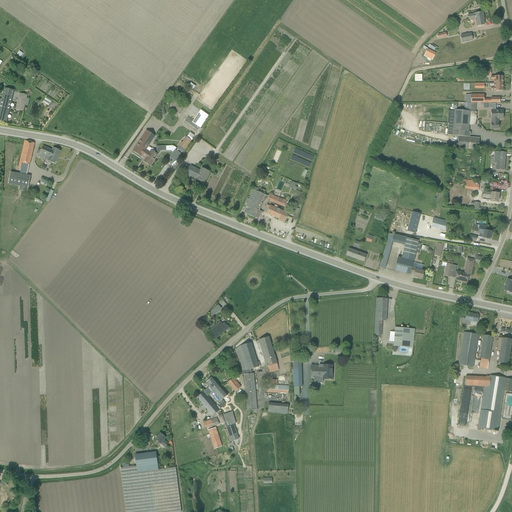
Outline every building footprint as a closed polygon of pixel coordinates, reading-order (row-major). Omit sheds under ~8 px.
[(477,26),(484,25),(483,18),(482,12),(474,14),(468,15),(469,20),(475,18),(477,26)] [(461,39),(461,42),(462,43),(473,41),(471,33),(461,35),(462,39),(461,39)] [(435,54),(427,50),(424,56),(432,60),(435,54)] [(6,122),(14,90),(4,88),(2,100),(0,99),(0,121),(6,123),(6,122)] [(19,94),(16,109),(23,111),(27,95),(19,94)] [(471,95),(471,103),(484,103),(484,95),(471,95)] [(48,106),(52,100),(47,97),(43,102),(48,106)] [(470,112),(466,111),(455,110),(452,136),(458,136),(458,148),(479,149),(479,139),(480,139),(468,138),(468,136),(469,136),(470,136),(470,135),(471,133),(470,132),(469,132),(468,132),(469,125),(475,126),(476,120),(475,120),(476,118),(477,112),(475,112),(470,112)] [(499,123),(498,123),(496,123),(496,119),(503,119),(503,111),(491,111),(491,119),(491,123),(491,130),(499,129),(499,123)] [(200,128),(187,119),(184,123),(196,133),(197,132),(198,133),(201,129),(200,128)] [(146,130),(133,151),(141,157),(142,156),(146,159),(144,161),(150,166),(158,155),(157,154),(158,153),(155,151),(154,153),(151,150),(152,149),(148,146),(155,136),(146,130)] [(186,137),(182,143),(181,142),(178,146),(179,147),(185,151),(192,141),(186,137)] [(25,141),(20,162),(29,165),(34,143),(25,141)] [(53,148),(52,150),(43,146),(38,157),(48,161),(55,164),(61,151),(53,148)] [(175,150),(169,158),(175,161),(180,153),(175,150)] [(504,171),(506,154),(506,153),(495,152),(494,163),(497,163),(496,170),(504,171)] [(281,176),(284,167),(277,164),(274,174),(281,176)] [(190,166),(186,174),(196,179),(203,183),(209,172),(202,168),(200,171),(190,166)] [(11,172),(8,184),(28,188),(31,176),(11,172)] [(474,181),(462,179),(461,183),(465,183),(464,189),(478,191),(479,185),(477,184),(478,182),(474,181)] [(296,191),(297,187),(295,186),(296,183),(291,181),(288,187),(296,191)] [(250,209),(247,215),(255,218),(265,195),(253,190),(249,200),(248,199),(246,204),(247,204),(246,207),(250,209)] [(498,202),(499,193),(491,193),(483,192),(482,197),(483,197),(482,200),(490,201),(498,202)] [(287,201),(276,197),(274,203),(284,207),(287,201)] [(280,215),(286,218),(288,213),(277,208),(274,207),(270,205),(268,210),(266,209),(265,211),(267,212),(266,214),(279,219),(280,215)] [(412,212),(407,231),(415,233),(420,214),(412,212)] [(374,219),(383,223),(386,216),(377,213),(374,219)] [(434,217),(431,227),(446,231),(448,221),(434,217)] [(491,232),(486,231),(487,226),(480,225),(479,229),(478,233),(483,235),(482,238),(489,240),(489,239),(490,239),(491,236),(490,236),(491,232)] [(441,257),(441,253),(443,245),(437,243),(434,256),(441,257)] [(349,248),(346,255),(364,262),(366,255),(349,248)] [(411,272),(412,265),(413,261),(402,258),(398,257),(394,271),(410,275),(411,272)] [(464,273),(457,272),(455,280),(463,281),(463,282),(467,283),(469,275),(471,275),(474,261),(467,260),(464,273)] [(452,265),(447,263),(444,276),(450,277),(451,271),(456,272),(456,270),(451,269),(452,265)] [(414,277),(422,279),(424,272),(416,270),(417,266),(412,265),(411,272),(415,273),(414,277)] [(511,280),(507,279),(503,290),(511,293),(511,280)] [(386,321),(387,299),(376,298),(374,336),(381,336),(382,321),(386,321)] [(213,316),(221,309),(218,306),(210,312),(213,316)] [(477,322),(479,316),(466,313),(465,319),(461,318),(460,323),(469,325),(470,321),(477,322)] [(225,331),(228,328),(224,323),(222,325),(220,322),(210,331),(216,338),(223,332),(225,331)] [(394,346),(413,348),(414,335),(415,329),(395,328),(395,332),(390,332),(389,337),(394,337),(394,346)] [(459,365),(473,367),(478,335),(464,332),(459,365)] [(492,337),(483,335),(479,360),(480,361),(479,366),(488,367),(492,337)] [(278,369),(269,337),(259,340),(263,352),(262,353),(266,366),(267,366),(269,371),(278,369)] [(498,363),(508,364),(511,340),(502,338),(498,363)] [(257,363),(251,343),(241,346),(236,349),(243,372),(244,372),(247,411),(257,410),(253,373),(252,374),(251,369),(258,367),(260,366),(259,362),(257,363)] [(293,362),(293,372),(302,372),(301,362),(293,362)] [(332,379),(332,365),(323,365),(323,366),(321,366),(319,366),(319,367),(312,367),(312,379),(319,379),(318,380),(323,380),(323,379),(332,379)] [(225,404),(222,400),(227,395),(212,377),(206,383),(209,387),(207,389),(204,392),(207,396),(210,393),(218,403),(220,405),(219,406),(221,408),(225,404)] [(485,387),(481,411),(478,428),(497,431),(500,418),(500,413),(504,391),(511,392),(511,379),(506,378),(490,377),(490,379),(486,378),(485,387)] [(241,387),(233,378),(227,383),(235,392),(241,387)] [(461,401),(470,402),(472,388),(463,387),(461,401)] [(204,392),(197,397),(203,405),(201,407),(204,411),(206,409),(213,416),(220,410),(207,396),(204,392)] [(511,419),(511,418),(511,393),(505,393),(503,419),(511,419)] [(269,403),(268,413),(289,413),(289,404),(269,403)] [(226,424),(227,427),(236,424),(232,412),(223,415),(226,424)] [(226,428),(231,441),(238,439),(237,436),(234,425),(227,427),(226,428)] [(222,447),(216,428),(208,430),(214,449),(222,447)] [(160,433),(155,440),(161,444),(165,447),(168,444),(164,440),(166,438),(160,433)] [(121,468),(122,474),(126,511),(180,511),(175,468),(158,470),(157,463),(156,452),(135,455),(137,466),(129,467),(128,463),(122,464),(123,468),(121,468)] [(0,502),(4,503),(5,494),(8,495),(8,497),(13,498),(14,490),(1,487),(0,490),(0,502)]
